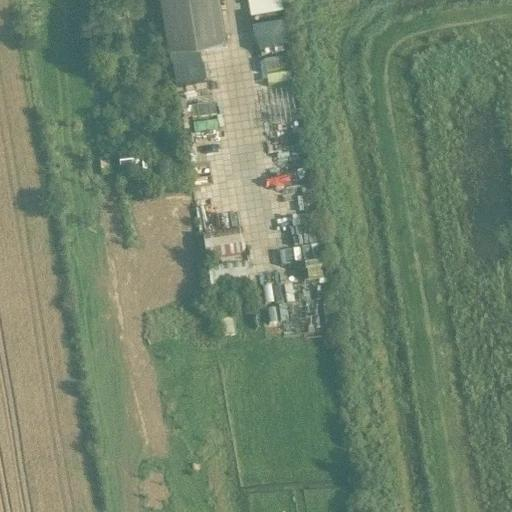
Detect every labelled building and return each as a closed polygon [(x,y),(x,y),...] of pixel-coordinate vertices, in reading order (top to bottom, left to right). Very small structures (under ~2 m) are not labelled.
[(160,0),(168,45),(225,36),(219,0),(160,0)] [(287,0),(252,0),(256,17),(273,13),(271,5),(288,2),(287,0)] [(213,77),(236,75),(234,51),(210,54),(213,77)] [(242,230),(202,236),(207,266),(247,260),(242,230)] [(247,261),(207,267),(212,298),(251,292),(247,261)]
